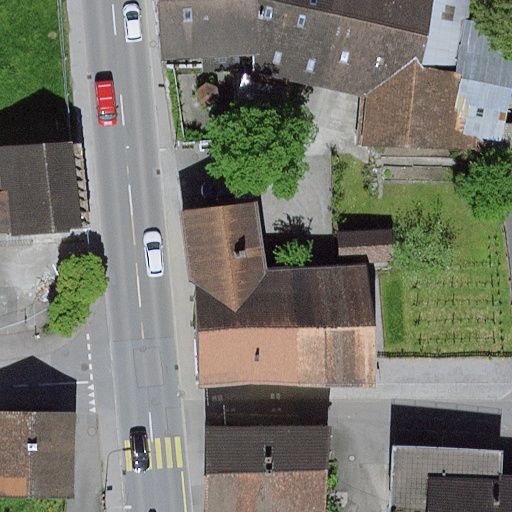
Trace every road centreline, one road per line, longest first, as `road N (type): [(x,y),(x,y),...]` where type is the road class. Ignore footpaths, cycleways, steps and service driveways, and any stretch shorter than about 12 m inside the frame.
road 1 (primary): [(114,29),(145,376)]
road 2 (residential): [(0,386),(145,376)]
road 3 (residential): [(511,422),(373,413)]
road 4 (primary): [(145,376),(157,511)]
